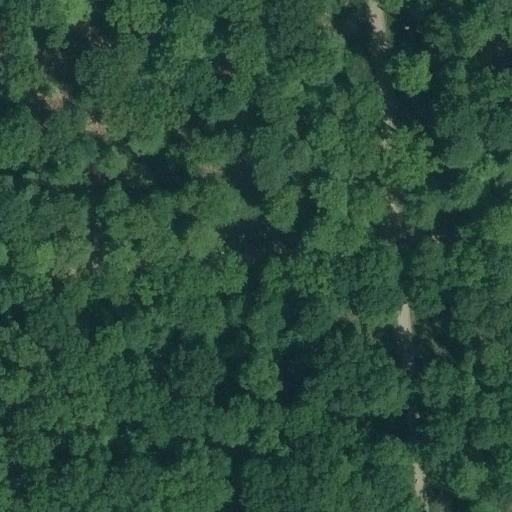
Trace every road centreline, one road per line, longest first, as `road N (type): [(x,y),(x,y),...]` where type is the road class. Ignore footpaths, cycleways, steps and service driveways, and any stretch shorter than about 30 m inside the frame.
road 1 (track): [(369,0),(413,511)]
road 2 (track): [(0,284),(511,247)]
